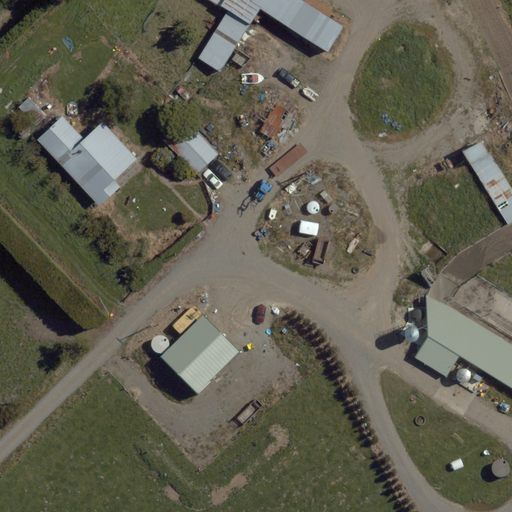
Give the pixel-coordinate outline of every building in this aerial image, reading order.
[(332,47),(332,46),(350,17),(321,0),(214,0),(226,7),(199,51),(224,66),(262,4),(332,47)] [(511,104),(511,90),(511,84),(511,85),(511,83),(499,83),(499,104),(511,104)] [(272,136),(292,108),(263,86),(251,103),(269,116),(261,127),(272,136)] [(67,107),(42,130),(106,199),(122,184),(115,177),(141,154),(106,115),(89,131),(67,107)] [(167,133),(198,170),(220,152),(188,115),(167,133)] [(482,131),(465,142),(475,158),(492,147),(482,131)] [(511,182),(497,154),(475,166),(507,224),(511,221),(511,182)] [(313,165),(271,209),(297,234),(339,190),(313,165)] [(511,381),(511,294),(438,250),(401,312),(432,330),(418,352),(451,372),(463,352),(511,381)]
